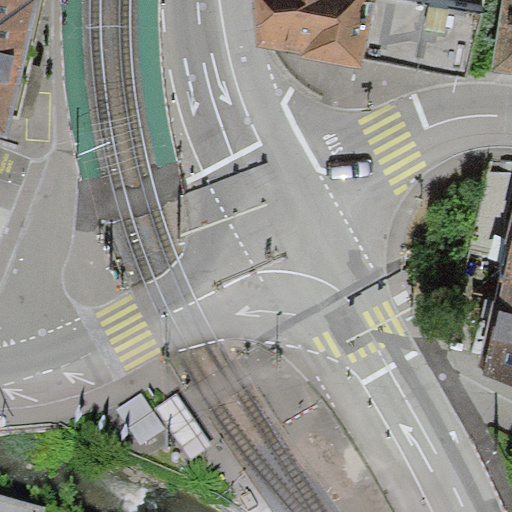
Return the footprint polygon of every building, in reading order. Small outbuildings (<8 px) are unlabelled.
[(33,0),(0,0),(0,109),(5,110),(33,0)] [(259,0),(265,28),(360,50),(375,0),(259,0)] [(487,0),(379,0),(368,46),(471,71),(487,0)] [(511,0),(504,0),(495,63),(511,65),(511,0)] [(478,349),(511,357),(511,211),(497,271),(478,349)] [(129,402),(116,411),(143,450),(169,433),(142,394),(129,402)] [(179,396),(156,412),(195,467),(218,451),(179,396)]
